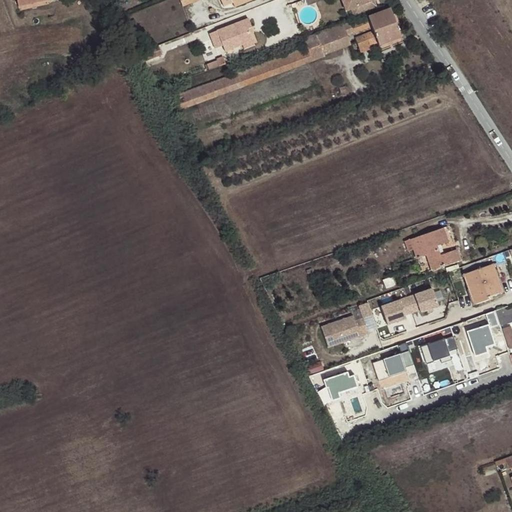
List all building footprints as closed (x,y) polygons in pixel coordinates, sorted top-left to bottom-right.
[(355,8),(352,0),(346,0),(349,10),(351,9),(355,8)] [(354,17),(378,8),(375,1),(370,2),(369,0),(352,0),(355,8),(351,9),(354,17)] [(367,18),(371,27),(373,32),(377,43),(378,46),(401,37),(391,9),(367,18)] [(347,35),(371,27),(367,18),(350,24),(350,23),(343,25),(347,35)] [(249,29),(252,28),(249,19),(209,34),(215,49),(223,46),(225,52),(243,45),(253,41),(251,34),(249,29)] [(347,35),(343,25),(317,34),(320,42),(324,55),(350,45),(347,35)] [(377,43),(373,32),(355,39),(361,53),(370,49),(369,46),(377,43)] [(253,41),(243,45),(244,50),(255,45),(253,41)] [(324,55),(320,42),(175,97),(180,111),(325,57),(324,55)] [(159,46),(138,54),(142,63),(163,54),(159,46)] [(220,67),(225,65),(223,57),(217,59),(217,61),(220,67)] [(207,65),(209,71),(219,67),(220,67),(217,61),(207,65)] [(448,243),(443,228),(404,242),(408,252),(414,250),(417,259),(427,256),(432,270),(460,261),(456,250),(440,255),(437,246),(448,243)] [(464,267),(476,305),(489,301),(488,298),(503,293),(492,258),(464,267)] [(430,289),(405,299),(410,314),(418,311),(419,314),(437,307),(430,289)] [(405,299),(380,308),(386,326),(404,320),(403,317),(410,314),(405,299)] [(489,325),(467,332),(475,358),(488,354),(487,348),(496,345),(491,328),(499,325),(495,312),(486,314),(489,325)] [(318,330),(326,350),(366,335),(360,320),(352,323),(350,318),(318,330)] [(453,336),(422,347),(427,363),(441,358),(443,363),(453,359),(450,350),(457,348),(453,336)] [(414,366),(409,351),(372,364),(379,382),(408,372),(406,369),(414,366)] [(316,390),(324,388),(321,372),(312,374),(316,390)] [(348,373),(326,382),(329,391),(319,394),(324,406),(344,399),(342,394),(359,388),(355,375),(349,377),(348,373)]
